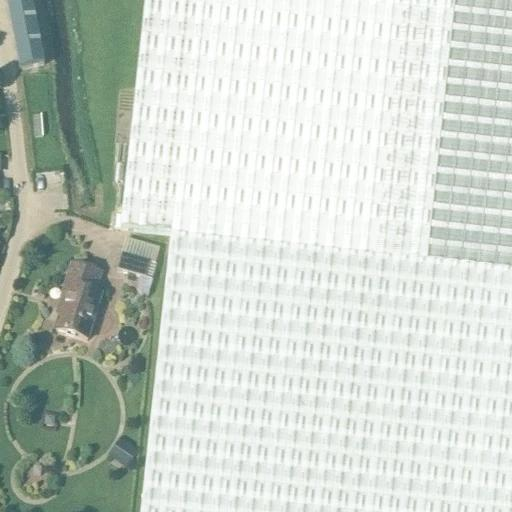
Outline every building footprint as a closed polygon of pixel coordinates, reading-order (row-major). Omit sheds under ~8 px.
[(19,73),(44,68),(30,0),(14,0),(5,2),(19,73)] [(511,511),(511,0),(144,0),(119,232),(170,238),(140,511),(511,511)] [(145,281),(150,266),(121,257),(116,273),(145,281)] [(56,318),(52,333),(55,334),(88,343),(101,297),(96,295),(102,276),(70,267),(64,287),(54,318),(56,318)] [(127,447),(116,463),(126,470),(137,455),(127,447)] [(33,478),(40,478),(41,470),(33,469),(33,478)]
